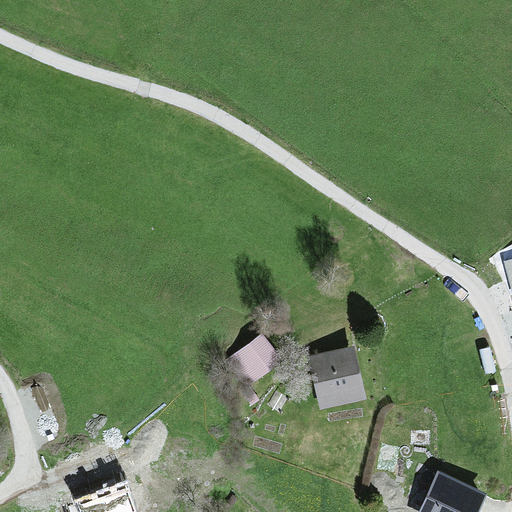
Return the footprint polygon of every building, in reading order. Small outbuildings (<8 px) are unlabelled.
[(235,330),(220,351),(255,377),(271,356),(235,330)] [(359,399),(347,343),(305,352),(317,408),(359,399)] [(278,399),(265,391),(255,405),(268,414),(278,399)] [(462,511),(473,489),(427,467),(405,511),(462,511)] [(132,511),(124,488),(69,507),(70,511),(132,511)]
